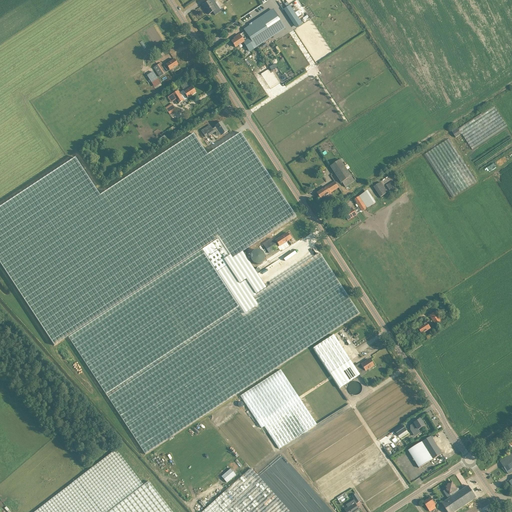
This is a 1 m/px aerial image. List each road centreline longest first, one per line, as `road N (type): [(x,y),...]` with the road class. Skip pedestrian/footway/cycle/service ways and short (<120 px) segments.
road 1 (tertiary): [(469,458),(313,221)]
road 2 (tertiary): [(313,221),(169,0)]
road 3 (unclassified): [(313,221),(443,136)]
